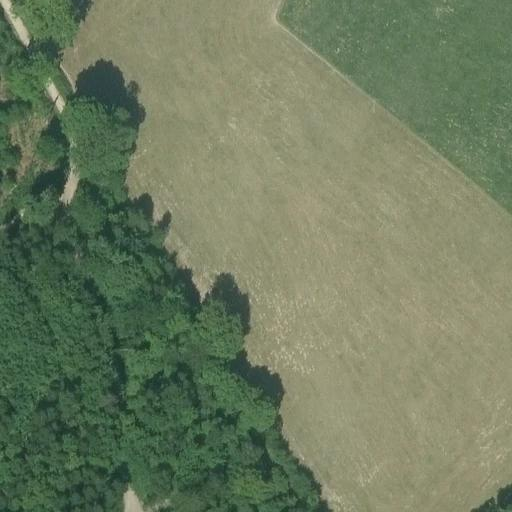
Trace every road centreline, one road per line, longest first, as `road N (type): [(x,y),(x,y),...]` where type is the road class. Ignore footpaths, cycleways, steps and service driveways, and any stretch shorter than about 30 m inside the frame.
road 1 (track): [(292,511),(257,430),(0,25)]
road 2 (track): [(0,222),(84,163),(73,274),(130,511)]
